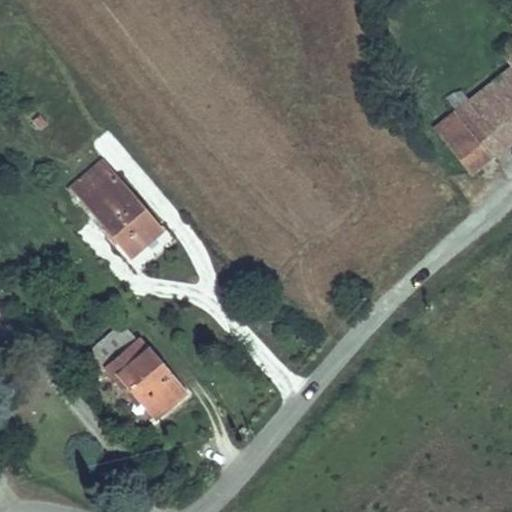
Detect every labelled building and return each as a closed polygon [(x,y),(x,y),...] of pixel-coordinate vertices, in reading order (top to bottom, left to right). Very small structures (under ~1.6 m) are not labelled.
[(511,68),(435,130),(471,175),(511,141),(511,46),(502,54),(511,67),(511,68)] [(74,187),(132,256),(162,231),(103,162),(74,187)] [(88,222),(78,232),(99,256),(110,246),(88,222)] [(157,417),(186,391),(140,336),(137,339),(123,324),(93,350),(128,391),(132,388),(157,417)] [(157,417),(132,388),(128,391),(153,420),(157,417)]
